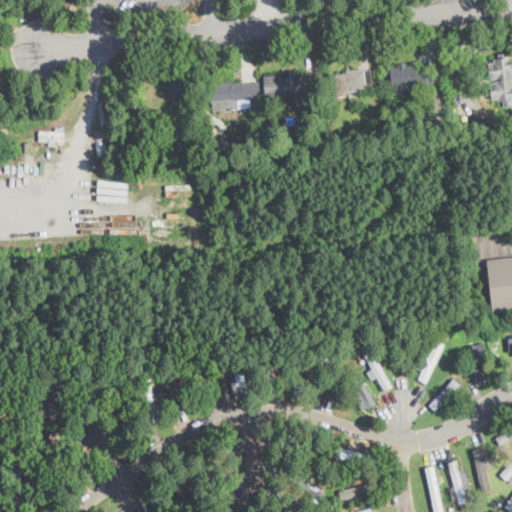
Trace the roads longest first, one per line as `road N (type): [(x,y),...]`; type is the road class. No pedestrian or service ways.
road 1 (residential): [(511,389),(461,424),(417,440),(279,409),(236,414),(182,435),(68,511)]
road 2 (residential): [(42,44),(511,6)]
